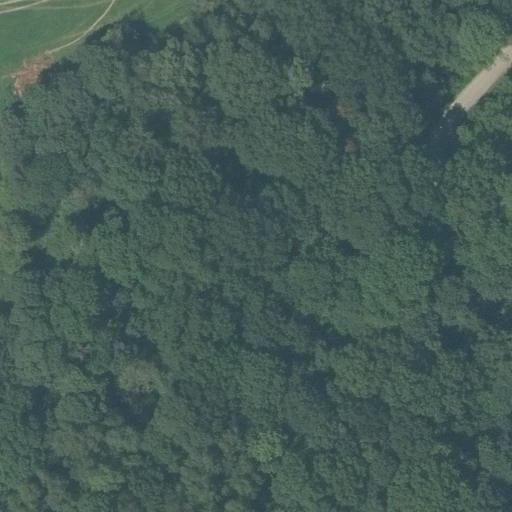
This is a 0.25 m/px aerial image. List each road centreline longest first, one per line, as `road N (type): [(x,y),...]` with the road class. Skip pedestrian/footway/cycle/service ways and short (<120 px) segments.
road 1 (track): [(0,240),(198,112),(278,33),(335,0)]
road 2 (unclassified): [(511,189),(455,191),(429,156),(445,115),(511,46)]
